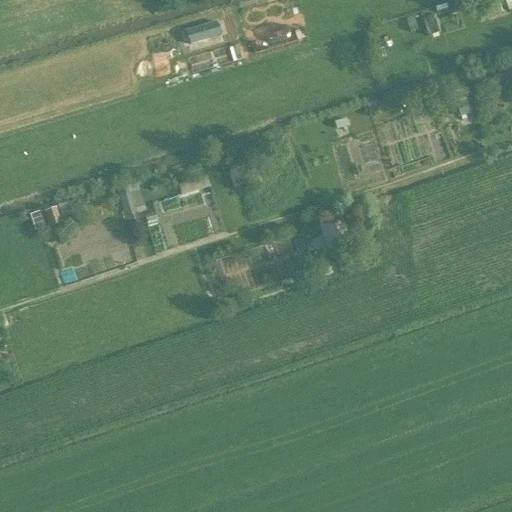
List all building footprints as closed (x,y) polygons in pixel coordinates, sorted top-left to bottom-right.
[(497,0),(491,0),(487,1),(491,17),(501,14),(497,0)] [(455,99),(469,95),(466,83),(451,87),(455,99)] [(461,116),(471,114),(468,102),(458,104),(461,116)] [(375,103),(367,106),(367,108),(369,114),(378,112),(376,106),(375,103)] [(344,121),(334,123),(335,130),(346,128),(344,121)] [(205,178),(178,187),(180,196),(208,187),(205,178)] [(136,183),(116,189),(124,217),(136,213),(134,209),(143,207),(136,183)] [(68,204),(58,207),(60,215),(70,211),(68,204)] [(55,209),(45,213),(50,227),(60,224),(55,209)] [(38,213),(30,216),(34,229),(43,226),(38,213)] [(329,251),(350,242),(340,218),(319,227),(329,251)]
